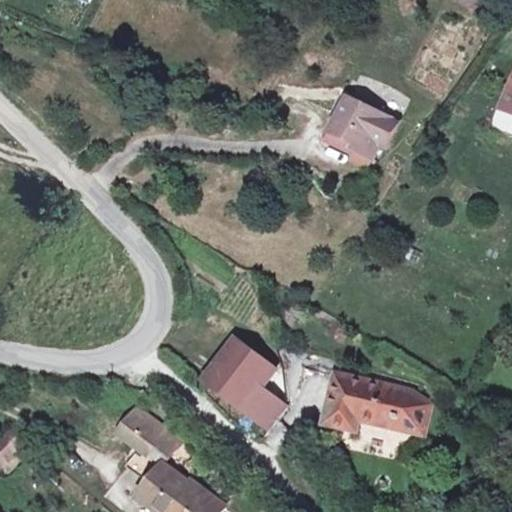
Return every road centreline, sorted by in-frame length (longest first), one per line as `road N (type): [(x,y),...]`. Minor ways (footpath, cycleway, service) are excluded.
road 1 (tertiary): [(0,110),(138,253),(155,304),(149,332),(114,359),(69,364),(0,352)]
road 2 (unknown): [(356,165),(319,146),(138,144),(81,191)]
road 3 (track): [(306,511),(135,347)]
